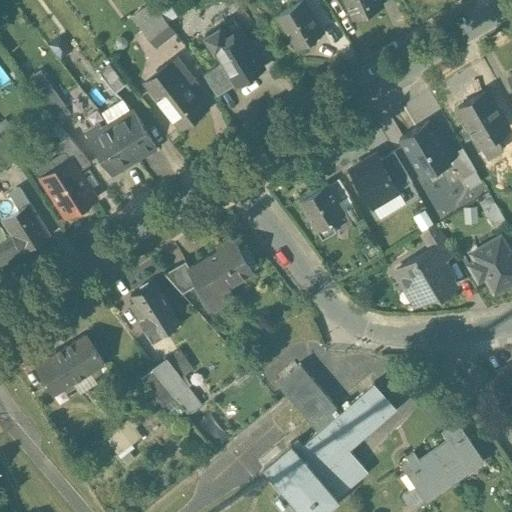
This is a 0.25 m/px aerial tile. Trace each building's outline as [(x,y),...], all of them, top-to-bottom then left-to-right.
[(303,0),(298,0),(276,13),(296,46),(322,31),(303,0)] [(345,0),(353,18),(382,5),(380,0),(345,0)] [(166,39),(149,16),(158,10),(152,2),(133,17),(156,47),(166,39)] [(175,32),(158,9),(158,10),(149,16),(166,39),(175,32)] [(264,66),(234,17),(204,35),(214,51),(216,50),(223,62),(236,83),(264,66)] [(126,83),(110,62),(99,71),(115,92),(126,83)] [(184,66),(179,70),(173,62),(146,83),(180,127),(207,107),(189,83),(194,79),(184,66)] [(223,62),(204,74),(217,95),(236,83),(223,62)] [(56,93),(41,72),(30,80),(45,100),(56,93)] [(509,126),(486,88),(456,105),(479,144),(495,134),(509,126)] [(69,111),(56,93),(45,100),(59,119),(69,111)] [(156,146),(133,108),(110,122),(134,159),(156,146)] [(436,130),(429,119),(399,137),(426,181),(443,171),(436,161),(450,153),(453,151),(439,128),(436,130)] [(134,159),(110,122),(88,135),(112,173),(134,159)] [(16,156),(0,134),(0,161),(3,166),(16,156)] [(495,134),(479,144),(487,157),(503,148),(495,134)] [(453,151),(450,153),(464,175),(476,169),(462,145),(453,151)] [(398,188),(377,152),(376,151),(350,166),(372,204),(398,188)] [(95,196),(71,157),(42,175),(66,214),(95,196)] [(349,195),(338,177),(328,183),(339,201),(349,195)] [(327,181),(299,198),(322,236),(336,228),(331,220),(345,211),(339,201),(328,183),(327,181)] [(20,184),(8,192),(18,208),(30,201),(20,184)] [(506,219),(495,200),(483,207),(494,226),(506,219)] [(18,208),(2,218),(11,233),(12,233),(23,251),(50,234),(30,201),(18,208)] [(436,221),(420,230),(430,247),(434,244),(442,258),(454,251),(436,221)] [(1,226),(0,226),(0,264),(23,251),(12,233),(11,233),(7,236),(1,226)] [(511,276),(511,254),(499,233),(471,250),(474,255),(465,260),(477,280),(486,275),(494,288),(511,276)] [(232,235),(216,245),(218,249),(189,266),(188,267),(197,283),(202,290),(198,293),(209,311),(235,295),(228,284),(252,269),(252,267),(258,264),(246,244),(240,247),(232,235)] [(430,247),(396,267),(406,285),(412,286),(420,299),(433,291),(439,293),(454,284),(447,272),(443,271),(445,263),(442,258),(434,244),(430,247)] [(185,260),(164,272),(182,292),(197,283),(188,267),(189,266),(185,260)] [(153,279),(131,292),(135,299),(130,302),(141,319),(168,302),(153,279)] [(86,333),(35,364),(53,394),(64,388),(66,392),(75,386),(73,382),(104,363),(86,333)] [(194,366),(179,346),(166,356),(181,375),(194,366)] [(166,356),(153,366),(170,390),(183,379),(181,375),(166,356)] [(511,406),(511,361),(491,375),(511,407),(511,406)] [(340,409),(300,362),(277,382),(319,428),(340,409)] [(170,390),(153,366),(141,375),(158,398),(170,390)] [(183,379),(170,390),(187,413),(188,413),(201,403),(183,379)] [(319,428),(318,429),(314,425),(310,428),(314,432),(299,445),(296,441),(292,444),(317,474),(318,473),(317,472),(348,445),(394,405),(395,406),(396,405),(374,380),(340,409),(319,428)] [(170,390),(158,398),(176,421),(187,413),(170,390)] [(130,416),(104,437),(120,457),(134,446),(131,443),(142,435),(135,427),(137,425),(130,416)] [(460,422),(445,433),(447,437),(419,457),(417,453),(402,464),(424,496),(483,454),(460,422)] [(292,444),(290,443),(264,465),(305,511),(319,511),(337,497),(336,496),(317,474),(292,444)] [(368,468),(348,445),(317,472),(318,473),(317,474),(336,496),(368,468)]
